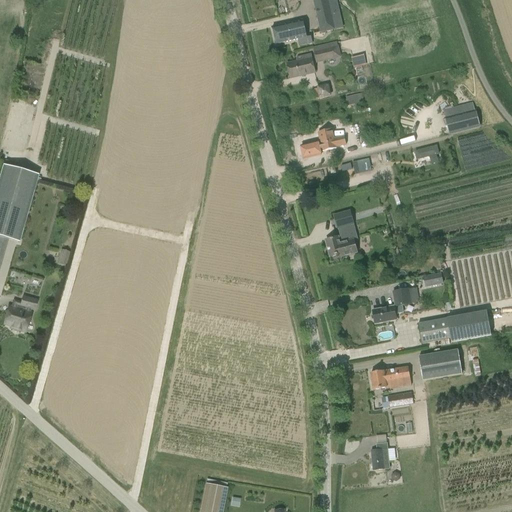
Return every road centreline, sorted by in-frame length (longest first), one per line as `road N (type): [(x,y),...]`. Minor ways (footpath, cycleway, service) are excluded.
road 1 (tertiary): [(324,511),(312,327),(226,0)]
road 2 (unclassified): [(140,511),(0,385)]
road 3 (residential): [(453,0),(485,85),(511,122)]
